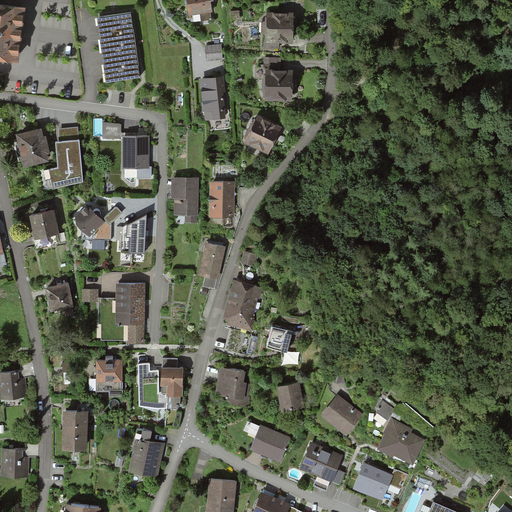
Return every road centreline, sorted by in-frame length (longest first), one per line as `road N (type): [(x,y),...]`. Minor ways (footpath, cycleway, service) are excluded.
road 1 (residential): [(184,432),(245,231),(331,99),(329,0)]
road 2 (residential): [(0,95),(149,113),(159,122),(153,338)]
road 3 (residential): [(0,168),(47,461),(39,511)]
road 4 (track): [(322,120),(374,116),(466,127),(499,163),(509,231)]
road 5 (residential): [(184,432),(349,511)]
road 6 (track): [(331,99),(380,64),(425,0)]
